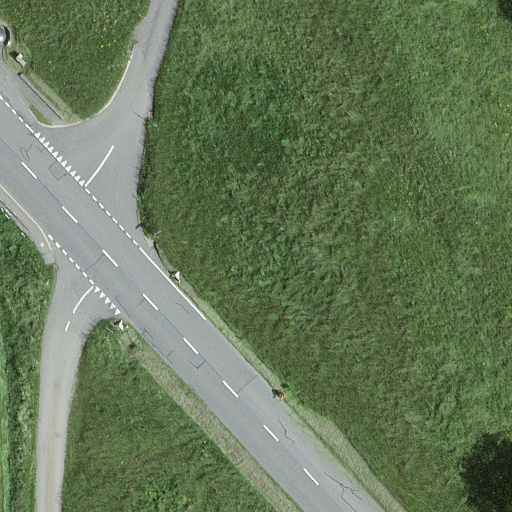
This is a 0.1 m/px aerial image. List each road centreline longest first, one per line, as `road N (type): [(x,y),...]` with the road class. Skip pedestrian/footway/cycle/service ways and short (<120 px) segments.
road 1 (secondary): [(112,261),(342,511)]
road 2 (unclassified): [(50,511),(62,342),(75,308),(112,261)]
road 3 (unclassified): [(164,0),(123,131),(65,209)]
